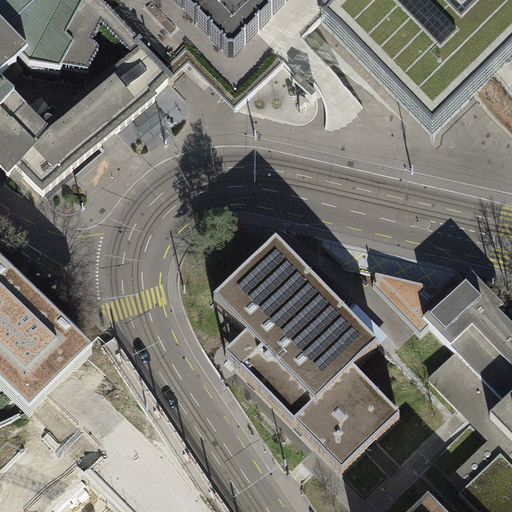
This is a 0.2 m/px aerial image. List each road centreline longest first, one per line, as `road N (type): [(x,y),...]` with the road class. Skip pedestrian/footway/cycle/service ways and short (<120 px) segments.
road 1 (tertiary): [(259,511),(152,348),(130,270)]
road 2 (tertiary): [(130,270),(142,224),(187,184),(253,172),(351,191)]
road 3 (tertiary): [(351,191),(397,224),(511,259)]
road 4 (tertiary): [(511,229),(351,191)]
road 5 (residential): [(0,214),(32,237),(130,270)]
